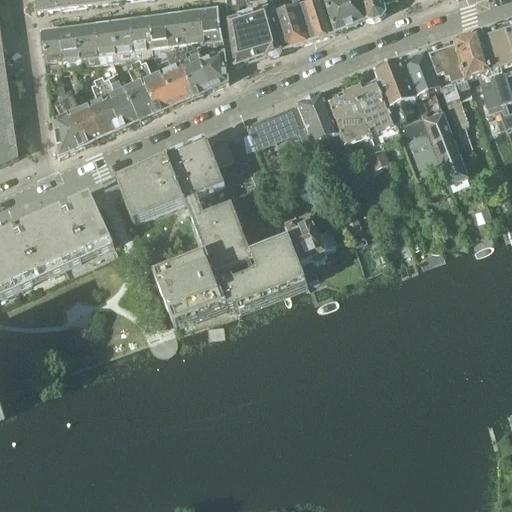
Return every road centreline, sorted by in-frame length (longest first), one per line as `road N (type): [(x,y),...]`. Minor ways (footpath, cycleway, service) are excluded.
road 1 (tertiary): [(47,195),(480,14)]
road 2 (residential): [(14,0),(47,195)]
